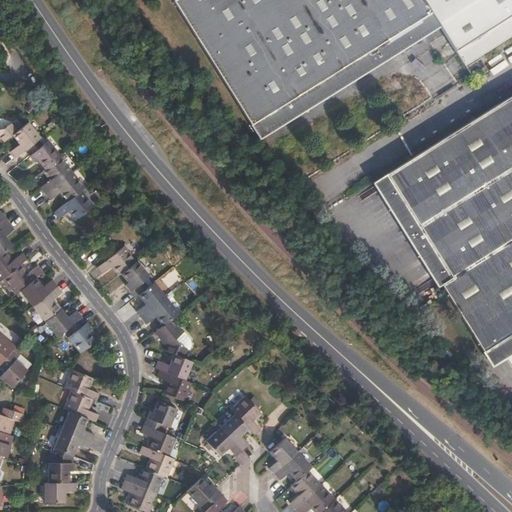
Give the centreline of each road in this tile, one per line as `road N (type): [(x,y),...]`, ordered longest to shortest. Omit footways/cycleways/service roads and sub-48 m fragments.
road 1 (tertiary): [(368,380),(148,159),(32,0)]
road 2 (residential): [(0,178),(122,336),(136,383),(99,476),(99,511)]
road 3 (tertiary): [(368,380),(500,511)]
road 4 (tertiary): [(511,492),(368,380)]
